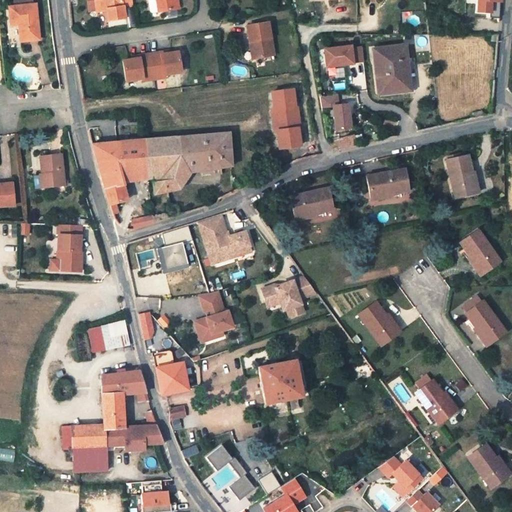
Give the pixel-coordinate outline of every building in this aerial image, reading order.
[(93,11),(92,0),(85,0),(86,11),(93,11)] [(130,6),(129,0),(92,0),(93,11),(104,9),(120,7),(130,6)] [(154,0),(156,14),(175,11),(174,0),(154,0)] [(498,13),(499,7),(486,5),(486,0),(475,0),(475,15),(487,16),(487,22),(497,23),(498,13)] [(122,17),(120,7),(104,9),(105,19),(122,17)] [(25,8),(0,9),(2,27),(10,27),(11,44),(29,43),(25,8)] [(264,24),(245,26),(248,42),(245,43),(247,61),(269,57),(264,24)] [(347,47),(320,49),(322,67),(349,64),(349,63),(360,62),(359,48),(348,49),(347,47)] [(401,93),(400,76),(405,76),(402,48),(371,50),(374,96),(401,93)] [(157,56),(157,53),(146,54),(150,80),(161,78),(160,75),(177,73),(174,53),(157,56)] [(150,80),(146,54),(134,56),(135,59),(119,62),(122,81),(138,79),(138,81),(150,80)] [(291,109),(289,109),(287,93),(266,95),(268,111),(266,112),(269,135),(271,134),(273,151),(294,149),(292,132),(294,132),(291,109)] [(336,95),(319,97),(321,108),(332,107),(334,131),(347,130),(349,127),(347,105),(337,106),(336,95)] [(446,114),(445,106),(434,107),(435,115),(446,114)] [(225,135),(186,139),(135,143),(140,163),(144,181),(146,181),(150,198),(176,191),(183,180),(184,178),(186,176),(188,174),(191,173),(192,173),(199,172),(200,175),(207,174),(209,176),(218,175),(217,169),(229,168),(225,135)] [(105,209),(123,204),(121,195),(116,167),(140,163),(135,143),(88,147),(105,209)] [(53,159),(32,161),(35,191),(57,189),(53,159)] [(464,196),(460,176),(462,175),(459,159),(437,163),(445,200),(464,196)] [(140,163),(116,167),(121,195),(146,191),(144,181),(140,163)] [(359,179),(363,198),(383,194),(383,196),(402,192),(398,171),(359,179)] [(466,175),(462,175),(460,176),(464,196),(470,195),(466,175)] [(289,218),(308,213),(309,217),(328,212),(323,192),(286,201),(289,218)] [(383,196),(383,194),(363,198),(364,204),(384,200),(383,196)] [(170,220),(180,216),(179,208),(168,210),(170,220)] [(310,220),(309,217),(308,213),(289,218),(291,224),(310,220)] [(164,222),(163,216),(153,219),(154,225),(164,222)] [(214,217),(191,225),(203,257),(220,252),(221,254),(243,246),(238,232),(221,238),(214,217)] [(129,233),(154,225),(153,219),(125,225),(126,234),(129,233)] [(476,281),(495,267),(473,236),(457,247),(469,263),(464,266),(476,281)] [(72,239),(50,240),(50,255),(54,255),(55,275),(76,274),(76,265),(73,264),(72,239)] [(220,252),(203,257),(206,267),(246,253),(243,246),(221,254),(220,252)] [(174,250),(153,254),(158,275),(178,270),(174,250)] [(158,275),(153,254),(150,255),(155,279),(179,274),(178,270),(158,275)] [(286,281),(288,285),(296,307),(311,296),(296,276),(286,281)] [(266,285),(255,289),(258,299),(267,296),(272,299),(278,314),(281,313),(284,320),(299,315),(296,307),(288,285),(280,288),(278,284),(273,286),(274,287),(268,289),(266,285)] [(205,297),(194,298),(200,315),(207,313),(209,319),(189,326),(194,342),(227,331),(222,315),(219,316),(212,295),(205,297)] [(462,319),(476,309),(472,302),(457,312),(462,319)] [(382,322),(371,307),(355,319),(376,350),(390,340),(380,324),(382,322)] [(461,319),(470,334),(474,332),(486,350),(502,339),(480,307),(476,309),(462,319),(461,319)] [(163,316),(157,321),(165,330),(170,326),(163,316)] [(132,319),(138,344),(145,343),(148,337),(144,317),(132,319)] [(385,320),(382,322),(380,324),(390,340),(396,336),(385,320)] [(131,345),(127,324),(91,332),(95,353),(131,345)] [(227,331),(194,342),(196,346),(229,335),(227,331)] [(486,350),(474,332),(470,334),(468,336),(481,353),(486,350)] [(148,359),(150,374),(168,371),(165,358),(164,356),(148,359)] [(295,401),(288,364),(251,370),(258,407),(295,401)] [(176,369),(168,371),(150,374),(153,392),(155,401),(160,400),(182,395),(179,381),(176,369)] [(99,428),(121,427),(118,398),(134,396),(135,406),(145,405),(136,375),(96,377),(99,428)] [(448,418),(435,401),(438,400),(427,385),(409,399),(432,430),(448,418)] [(440,398),(438,400),(435,401),(448,418),(453,414),(440,398)] [(174,422),(172,413),(163,415),(164,424),(174,422)] [(139,447),(137,426),(121,427),(99,428),(101,448),(139,447)] [(137,426),(139,447),(148,447),(161,446),(153,426),(137,426)] [(101,448),(99,428),(66,429),(67,449),(68,449),(101,448)] [(68,449),(67,449),(68,474),(102,473),(101,448),(68,449)] [(219,450),(203,463),(213,476),(225,467),(227,469),(228,469),(236,481),(237,483),(225,492),(236,506),(252,494),(241,480),(244,479),(231,462),(229,464),(219,450)] [(500,484),(487,467),(490,465),(480,452),(462,465),(484,496),(500,484)] [(493,463),(490,465),(487,467),(500,484),(506,480),(493,463)] [(385,464),(372,474),(381,485),(385,482),(391,490),(389,492),(388,495),(392,500),(395,501),(411,489),(396,469),(391,473),(385,464)] [(445,468),(429,478),(433,485),(449,475),(445,468)] [(258,479),(267,495),(282,487),(272,470),(258,479)] [(287,484),(274,493),(279,501),(261,511),(285,511),(285,510),(298,502),(287,484)] [(161,489),(141,490),(142,498),(141,498),(142,510),(140,510),(140,511),(175,511),(175,507),(167,507),(166,496),(161,497),(161,489)] [(418,490),(400,507),(404,511),(430,511),(438,505),(427,492),(423,495),(418,490)]
